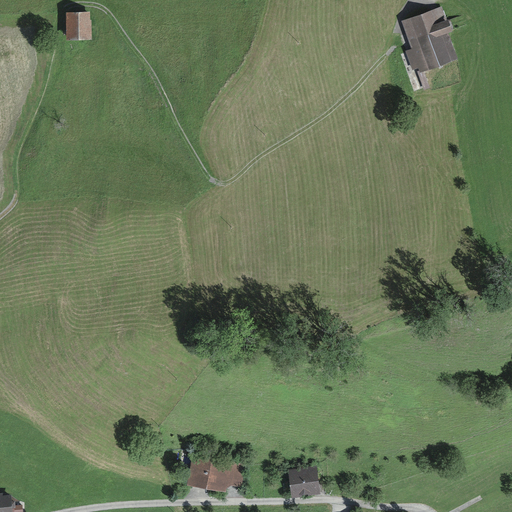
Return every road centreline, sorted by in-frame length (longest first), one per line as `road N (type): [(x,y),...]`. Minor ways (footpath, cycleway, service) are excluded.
road 1 (track): [(414,0),(393,48),(342,100),(225,183),(202,168),(156,79),(106,10),(64,8),(16,158),(15,200),(0,216)]
road 2 (unclassified): [(67,511),(277,500),(425,511)]
